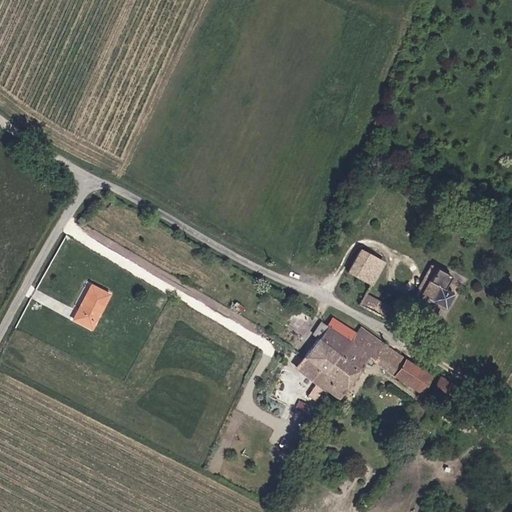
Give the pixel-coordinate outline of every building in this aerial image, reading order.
[(383,261),(361,250),(349,271),(372,283),(383,261)] [(445,286),(452,274),(432,263),(410,304),(432,316),(438,304),(446,308),(455,291),(445,286)] [(112,296),(93,285),(75,321),(94,332),(112,296)] [(321,330),(305,355),(327,371),(344,352),(352,340),(347,336),(351,330),(335,320),(331,327),(321,321),(317,327),(321,330)] [(370,364),(374,359),(386,341),(361,327),(359,330),(352,340),(344,352),(327,371),(333,376),(325,389),(337,397),(366,361),(370,364)] [(284,340),(286,342),(300,351),(306,341),(290,330),(284,340)] [(374,359),(383,366),(394,347),(386,341),(374,359)] [(420,367),(394,347),(383,366),(419,390),(432,367),(423,362),(420,367)] [(327,371),(305,355),(297,367),(325,389),(333,376),(327,371)] [(472,395),(440,377),(430,395),(462,412),(472,395)] [(301,401),(289,430),(305,436),(317,408),(301,401)]
